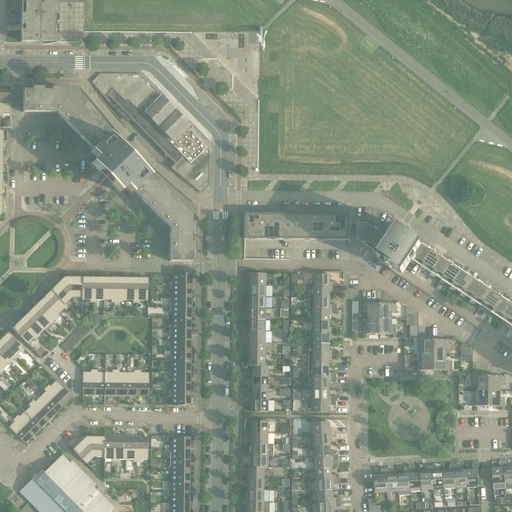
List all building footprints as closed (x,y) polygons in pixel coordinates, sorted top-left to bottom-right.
[(7,0),(7,43),(21,43),(41,43),(41,46),(42,46),(45,46),(47,46),(49,45),(52,45),(54,44),(56,44),(58,43),(84,43),(84,32),(84,0),(7,0)] [(92,82),(105,98),(108,95),(175,164),(171,168),(201,194),(209,186),(210,151),(186,127),(189,124),(140,75),(100,74),(92,82)] [(0,91),(0,117),(2,117),(2,115),(10,115),(10,91),(0,91)] [(91,164),(107,180),(120,193),(125,187),(132,194),(134,192),(170,229),(170,262),(192,262),(192,215),(185,208),(183,210),(149,176),(151,174),(155,170),(148,164),(143,169),(129,156),(123,149),(116,142),(121,136),(115,129),(111,133),(109,135),(75,100),(77,98),(70,91),(23,91),(23,113),(57,113),(93,150),(91,152),(91,151),(90,152),(97,158),(91,164)] [(245,213),(245,238),(350,239),(350,215),(245,213)] [(395,226),(390,235),(388,237),(368,224),(357,224),(357,240),(377,253),(375,256),(402,274),(412,260),(411,260),(422,244),(422,242),(412,235),(412,234),(411,233),(410,232),(409,232),(407,232),(398,226),(395,226)] [(411,260),(412,260),(421,267),(432,251),(422,244),(411,260)] [(432,251),(421,267),(431,274),(442,257),(432,251)] [(442,257),(431,274),(441,280),(452,264),(442,257)] [(452,264),(441,280),(451,287),(462,271),(452,264)] [(462,271),(451,287),(461,293),(472,277),(462,271)] [(250,274),(250,286),(266,286),(266,274),(250,274)] [(170,283),(170,286),(191,286),(191,275),(173,275),(173,283),(170,283)] [(314,275),(314,287),(337,287),(337,282),(330,282),(330,275),(314,275)] [(472,277),(461,293),(471,300),(482,284),(472,277)] [(64,278),(51,291),(65,305),(66,305),(72,298),(64,278)] [(83,278),(64,278),(72,298),(82,298),(83,278)] [(82,298),(82,300),(90,300),(90,303),(93,303),(94,278),(83,278),(82,298)] [(94,278),(93,303),(97,303),(97,301),(104,301),(104,278),(94,278)] [(104,278),(104,301),(111,301),(111,303),(115,303),(115,278),(104,278)] [(115,278),(115,303),(118,303),(118,301),(126,301),(126,278),(115,278)] [(126,278),(126,301),(133,301),(133,303),(136,303),(137,278),(126,278)] [(137,278),(136,303),(140,303),(140,301),(148,301),(148,278),(137,278)] [(482,284),(471,300),(481,307),(492,291),(482,284)] [(191,286),(170,286),(170,290),(172,290),(172,297),(191,297),(191,286)] [(250,286),(250,298),(266,298),(266,286),(250,286)] [(314,287),(314,298),(330,298),(330,292),(337,292),(337,287),(314,287)] [(51,291),(43,298),(59,314),(64,309),(66,311),(69,308),(66,305),(65,305),(51,291)] [(492,291),(481,307),(491,313),(502,297),(492,291)] [(170,304),(170,308),(191,308),(191,297),(172,297),(172,304),(170,304)] [(511,303),(502,297),(491,313),(501,320),(511,303)] [(43,298),(36,306),(53,324),(56,321),(54,319),(59,314),(43,298)] [(250,298),(250,309),(266,309),(266,298),(250,298)] [(309,310),(313,310),(337,310),(337,305),(330,305),(330,298),(314,298),(310,298),(309,310)] [(511,303),(501,320),(511,327),(511,325),(511,303)] [(368,314),(368,320),(380,320),(380,305),(364,304),(364,314),(368,314)] [(380,305),(380,320),(392,320),(392,314),(396,314),(396,305),(380,305)] [(36,306),(28,313),(44,329),(49,324),(51,326),(53,324),(36,306)] [(191,308),(170,308),(170,311),(172,311),(172,318),(191,319),(191,308)] [(416,314),(407,308),(407,320),(419,320),(419,314),(416,314)] [(250,309),(250,320),(266,321),(266,309),(250,309)] [(313,310),(313,321),(330,321),(330,315),(337,315),(337,310),(313,310)] [(28,313),(20,321),(38,339),(40,336),(39,334),(44,329),(28,313)] [(170,326),(170,329),(190,329),(191,319),(172,318),(172,326),(170,326)] [(266,321),(250,320),(250,332),(266,332),(266,321)] [(380,320),(368,320),(368,325),(364,325),(364,339),(369,339),(369,335),(380,335),(380,320)] [(380,320),(380,335),(391,335),(391,339),(396,339),(396,326),(392,326),(392,320),(380,320)] [(38,339),(20,321),(12,329),(28,345),(34,339),(35,341),(38,339)] [(313,321),(313,333),(337,333),(337,328),(330,328),(330,321),(313,321)] [(190,329),(170,329),(170,333),(172,333),(172,340),(190,340),(190,329)] [(250,332),(249,343),(266,344),(266,332),(250,332)] [(8,333),(0,341),(18,359),(20,356),(18,354),(24,349),(8,333)] [(313,333),(313,344),(329,344),(329,338),(337,338),(337,333),(313,333)] [(0,341),(0,340),(0,356),(8,364),(13,359),(15,361),(18,359),(0,341)] [(169,347),(169,351),(190,351),(190,340),(172,340),(172,347),(169,347)] [(423,350),(423,356),(434,356),(434,341),(419,340),(419,350),(423,350)] [(434,341),(434,356),(446,356),(446,350),(450,350),(450,341),(434,341)] [(249,343),(249,355),(266,355),(266,344),(249,343)] [(313,344),(313,356),(337,356),(337,351),(329,351),(329,344),(313,344)] [(190,351),(169,351),(169,354),(172,354),(172,362),(190,362),(190,351)] [(266,355),(249,355),(249,367),(253,367),(253,366),(266,366),(266,355)] [(0,356),(0,371),(2,374),(5,371),(3,370),(8,364),(0,356)] [(309,356),(309,367),(329,367),(329,361),(336,361),(337,356),(313,356),(309,356)] [(434,356),(423,356),(423,361),(418,361),(418,375),(423,375),(423,371),(434,371),(434,356)] [(434,356),(434,371),(445,371),(445,375),(450,375),(450,362),(446,362),(446,356),(434,356)] [(169,369),(169,373),(190,373),(190,362),(172,362),(172,369),(169,369)] [(253,366),(253,367),(253,378),(269,378),(269,366),(266,366),(253,366)] [(329,367),(309,367),(309,378),(313,378),(336,379),(336,374),(329,374),(329,367)] [(83,395),(94,395),(94,370),(91,370),(91,373),(83,373),(83,395)] [(94,370),(94,395),(105,395),(105,373),(98,373),(98,370),(94,370)] [(105,373),(105,395),(116,396),(116,371),(112,370),(112,373),(105,373)] [(116,371),(116,396),(126,396),(126,373),(119,373),(119,371),(116,371)] [(126,373),(126,396),(137,396),(137,371),(134,371),(134,373),(126,373)] [(137,371),(137,396),(149,396),(149,373),(141,373),(141,371),(137,371)] [(190,373),(169,373),(169,376),(172,376),(172,383),(190,384),(190,373)] [(477,386),(477,392),(489,392),(489,377),(473,376),(473,386),(477,386)] [(489,377),(489,392),(500,392),(500,386),(505,386),(505,377),(489,377)] [(253,378),(253,389),(269,389),(269,378),(253,378)] [(313,378),(313,390),(329,390),(329,383),(336,383),(336,379),(313,378)] [(49,385),(46,388),(64,406),(72,398),(56,382),(50,387),(49,385)] [(169,391),(169,394),(190,394),(190,384),(172,383),(172,391),(169,391)] [(45,392),(40,397),(56,413),(64,406),(46,388),(44,390),(45,392)] [(253,389),(252,401),(269,401),(269,389),(253,389)] [(313,390),(313,401),(336,401),(336,397),(329,397),(329,390),(313,390)] [(489,392),(477,392),(477,397),(473,397),(473,407),(473,411),(477,411),(477,407),(488,407),(489,392)] [(489,392),(488,407),(500,407),(500,411),(504,411),(504,398),(500,398),(500,392),(489,392)] [(190,394),(169,394),(169,398),(171,398),(171,406),(190,406),(190,394)] [(33,400),(31,403),(48,421),(56,413),(40,397),(35,402),(33,400)] [(269,401),(252,401),(252,413),(269,413),(269,401)] [(336,401),(313,401),(312,413),(329,413),(329,406),(336,406),(336,401)] [(30,407),(25,412),(41,428),(48,421),(31,403),(28,405),(30,407)] [(18,416),(15,418),(33,436),(41,428),(25,412),(20,417),(18,416)] [(33,436),(15,418),(13,421),(15,422),(9,428),(25,444),(33,436)] [(252,422),(252,434),(268,434),(269,422),(252,422)] [(313,423),(313,435),(337,434),(337,429),(329,430),(329,423),(313,423)] [(252,434),(252,445),(268,445),(268,434),(252,434)] [(337,434),(313,435),(314,447),(330,446),(330,439),(337,439),(337,434)] [(94,457),(86,437),(73,450),(87,465),(94,457)] [(104,437),(86,437),(94,457),(104,458),(104,437)] [(104,458),(104,460),(111,460),(111,463),(115,463),(115,438),(104,437),(104,458)] [(115,438),(115,463),(118,463),(118,460),(126,460),(126,438),(115,438)] [(126,438),(126,460),(133,460),(133,463),(136,463),(137,438),(126,438)] [(137,438),(136,463),(140,463),(140,460),(148,460),(148,438),(137,438)] [(169,446),(168,449),(189,450),(189,438),(171,438),(171,446),(169,446)] [(268,445),(252,445),(252,456),(268,457),(273,457),(274,445),(268,445)] [(330,446),(314,447),(315,458),(338,457),(338,452),(331,452),(330,446)] [(189,450),(168,449),(168,453),(171,453),(171,460),(189,460),(189,450)] [(32,480),(19,492),(20,493),(20,492),(39,511),(111,511),(115,509),(114,509),(93,488),(96,486),(95,485),(93,488),(69,464),(72,462),(72,461),(69,464),(62,456),(62,455),(44,473),(41,471),(36,475),(35,474),(31,478),(32,480)] [(252,456),(252,467),(252,468),(265,468),(268,468),(268,457),(252,456)] [(338,457),(315,458),(315,470),(332,469),(331,462),(339,461),(338,457)] [(168,468),(168,471),(189,471),(189,460),(171,460),(171,468),(168,468)] [(499,469),(492,470),(493,486),(494,490),(505,489),(504,462),(499,462),(499,469)] [(473,471),(466,471),(467,488),(479,487),(478,463),(472,464),(473,471)] [(450,472),(444,473),(445,489),(456,488),(454,465),(450,465),(450,472)] [(459,465),(454,465),(456,488),(467,488),(466,471),(460,472),(459,465)] [(427,474),(421,474),(422,490),(433,490),(432,466),(427,467),(427,474)] [(437,466),(432,466),(433,490),(445,489),(444,473),(437,473),(437,466)] [(248,467),(248,479),(264,480),(265,468),(252,468),(252,467),(248,467)] [(414,467),(409,468),(410,491),(422,490),(421,474),(414,475),(414,467)] [(404,475),(398,476),(399,492),(399,496),(411,495),(410,491),(409,468),(404,468),(404,475)] [(332,469),(315,470),(316,481),(340,480),(339,475),(332,475),(332,469)] [(388,493),(386,469),(381,469),(382,477),(375,477),(376,493),(388,493)] [(391,469),(386,469),(388,493),(399,492),(398,476),(391,476),(391,469)] [(189,471),(168,471),(168,475),(171,475),(171,482),(189,482),(189,471)] [(248,479),(248,491),(264,491),(264,480),(248,479)] [(340,480),(316,481),(317,492),(333,492),(333,485),(340,485),(340,480)] [(168,489),(168,493),(189,493),(189,482),(171,482),(171,489),(168,489)] [(248,491),(248,502),(269,503),(269,491),(264,491),(248,491)] [(333,492),(317,492),(317,504),(341,502),(341,498),(333,498),(333,492)] [(189,493),(168,493),(168,496),(171,496),(170,503),(189,504),(189,493)] [(269,503),(248,502),(247,511),(269,511),(270,503),(269,503)] [(341,502),(317,504),(317,511),(334,511),(334,508),(341,507),(341,502)] [(168,511),(167,511),(188,511),(189,504),(170,503),(170,511),(168,511)]
